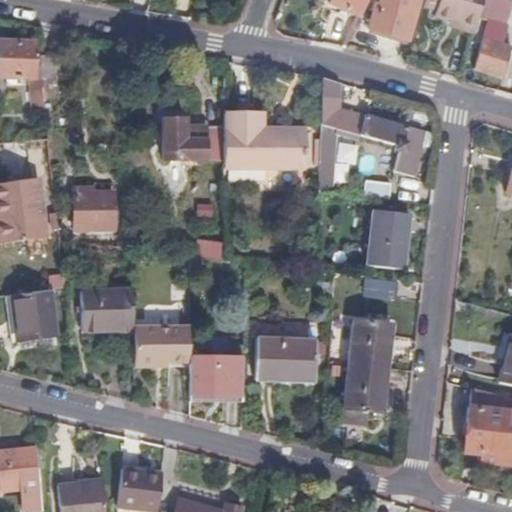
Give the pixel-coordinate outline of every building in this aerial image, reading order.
[(337,0),(335,6),(363,20),(371,0),(337,0)] [(413,43),(425,0),(387,0),(382,17),(378,15),(373,32),(413,43)] [(433,0),(432,6),(442,9),(445,0),(433,0)] [(465,26),(480,31),(482,25),(489,0),(445,0),(442,9),(441,14),(455,18),(467,22),(465,26)] [(511,0),(489,0),(482,25),(492,28),(493,26),(511,31),(511,29),(511,0)] [(325,47),(349,51),(360,27),(339,18),(330,14),(317,40),(327,45),(325,47)] [(454,23),(465,26),(467,22),(455,18),(454,23)] [(508,81),(511,66),(511,51),(506,50),(511,31),(493,26),(492,28),(479,72),(508,81)] [(32,113),(44,112),(41,80),(32,80),(33,44),(0,42),(0,78),(28,80),(32,113)] [(39,53),(44,98),(62,96),(57,51),(39,53)] [(335,85),(320,82),(319,125),(359,137),(358,138),(391,147),(390,155),(397,156),(392,176),(414,181),(424,134),(415,132),(364,117),(362,120),(335,111),(335,85)] [(425,116),(406,112),(403,123),(422,128),(425,116)] [(225,163),(225,172),(306,171),(305,141),(279,140),(278,133),(262,133),(261,114),(224,115),(224,129),(225,163)] [(166,164),(225,163),(224,129),(186,129),(186,121),(166,121),(166,164)] [(279,140),(305,141),(305,132),(278,133),(279,140)] [(360,194),(387,198),(389,184),(363,180),(360,194)] [(0,245),(47,241),(39,182),(0,186),(0,245)] [(114,229),(113,193),(92,193),(92,190),(72,191),(74,231),(114,229)] [(400,270),(407,214),(373,209),(365,266),(400,270)] [(220,260),(221,242),(195,240),(194,258),(220,260)] [(392,299),(394,281),(364,277),(363,296),(392,299)] [(81,332),(133,331),(132,290),(80,292),(81,332)] [(55,337),(50,292),(6,298),(10,343),(55,337)] [(379,412),(389,326),(351,321),(339,423),(362,425),(363,411),(379,412)] [(133,331),(135,369),(159,369),(159,365),(193,366),(193,358),(194,331),(133,331)] [(511,387),(511,336),(500,384),(511,387)] [(260,381),(317,381),(318,341),(260,340),(260,381)] [(193,366),(192,401),(203,402),(204,394),(244,396),(245,360),(193,358),(193,366)] [(511,400),(475,390),(473,412),(468,411),(462,456),(478,458),(478,464),(511,468),(511,466),(511,415),(510,415),(511,400)] [(203,402),(244,404),(244,396),(204,394),(203,402)] [(32,511),(41,511),(35,447),(0,450),(0,492),(0,494),(20,493),(21,511),(32,511)] [(138,511),(155,511),(160,475),(120,469),(115,509),(138,511)] [(104,511),(101,481),(56,485),(58,511),(104,511)] [(220,511),(176,501),(173,511),(236,511),(237,510),(222,505),(220,511)]
